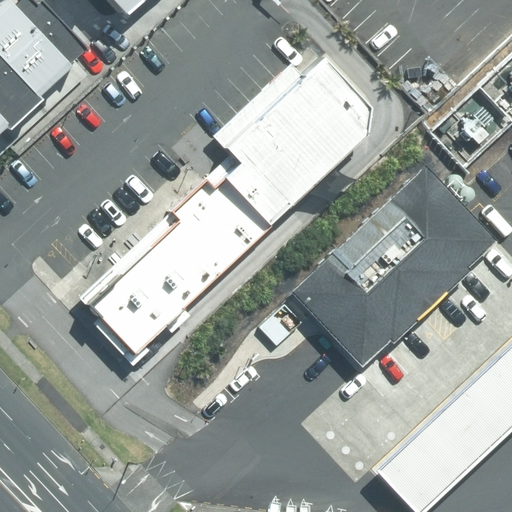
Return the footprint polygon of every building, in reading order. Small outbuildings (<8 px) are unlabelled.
[(40,0),(0,0),(0,135),(90,53),(40,0)] [(111,0),(123,12),(135,0),(111,0)] [(214,150),(72,277),(112,322),(355,105),(295,38),(194,128),(214,150)] [(415,168),(278,294),(347,368),(484,243),(415,168)] [(407,511),(511,416),(511,337),(359,477),(391,511),(407,511)]
